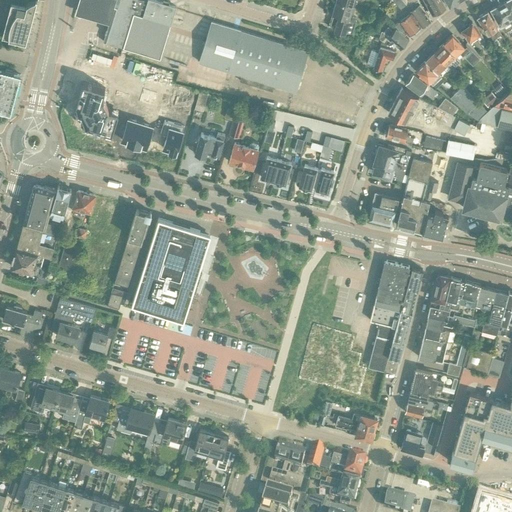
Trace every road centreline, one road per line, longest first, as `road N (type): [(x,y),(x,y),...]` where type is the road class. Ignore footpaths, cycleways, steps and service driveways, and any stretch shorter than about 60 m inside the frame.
road 1 (secondary): [(39,156),(75,173),(331,235)]
road 2 (secondary): [(334,228),(79,164),(48,143)]
road 3 (tertiary): [(334,228),(385,82),(413,46),(474,0)]
road 4 (residential): [(260,419),(0,342)]
road 5 (residential): [(429,264),(381,452)]
road 6 (residential): [(511,342),(500,382),(464,382),(437,469)]
road 7 (secondary): [(460,255),(334,228)]
road 8 (residential): [(313,0),(295,27),(206,0)]
road 9 (residential): [(381,452),(260,419)]
